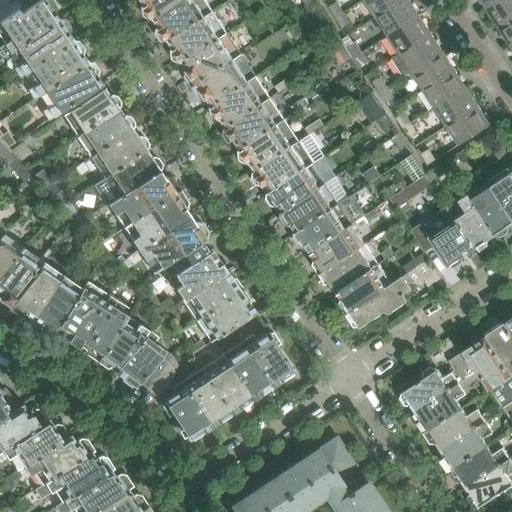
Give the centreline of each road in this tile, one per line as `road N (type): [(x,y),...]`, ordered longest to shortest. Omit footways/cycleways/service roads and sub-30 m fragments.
road 1 (residential): [(349,380),(96,0)]
road 2 (residential): [(181,492),(131,431),(0,348)]
road 3 (residential): [(181,492),(349,380)]
road 4 (residential): [(349,380),(511,268)]
road 5 (residential): [(436,511),(349,380)]
